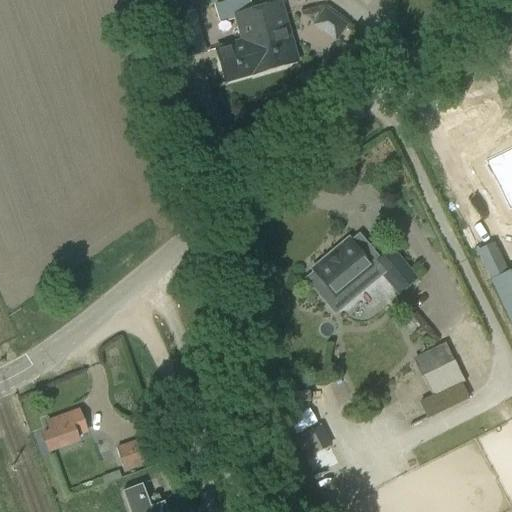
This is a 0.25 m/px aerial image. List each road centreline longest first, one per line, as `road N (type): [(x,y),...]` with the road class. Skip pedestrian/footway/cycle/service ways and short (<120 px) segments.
road 1 (unclassified): [(0,380),(31,365),(198,226),(502,0)]
road 2 (track): [(209,511),(204,474),(129,289)]
